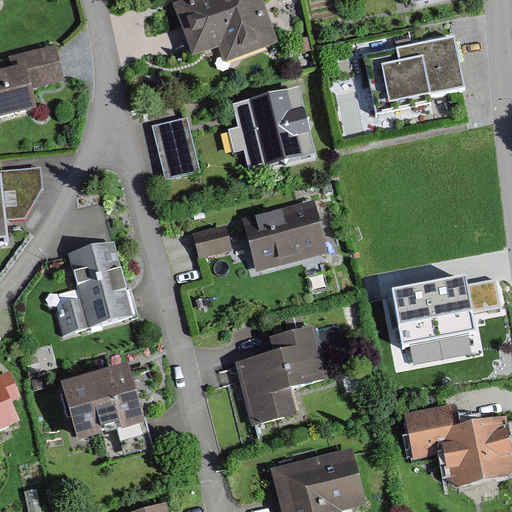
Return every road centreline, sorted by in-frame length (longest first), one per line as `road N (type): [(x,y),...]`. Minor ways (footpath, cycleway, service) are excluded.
road 1 (residential): [(216,511),(111,93)]
road 2 (residential): [(0,295),(55,223),(111,93)]
road 3 (residential): [(511,142),(499,0)]
